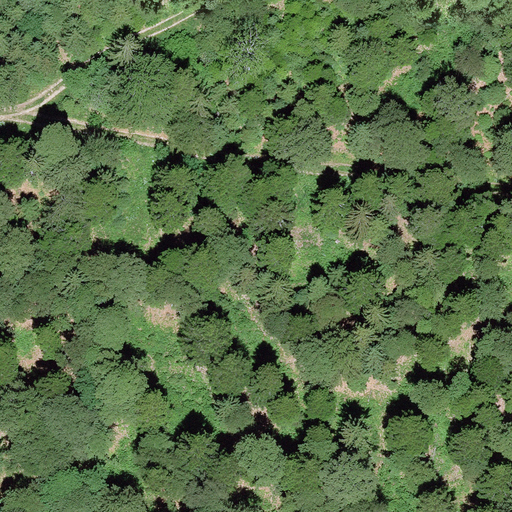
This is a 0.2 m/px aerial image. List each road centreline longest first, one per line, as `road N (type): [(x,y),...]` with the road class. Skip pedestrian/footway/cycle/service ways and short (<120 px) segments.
road 1 (track): [(511,195),(0,117)]
road 2 (track): [(0,117),(217,0)]
